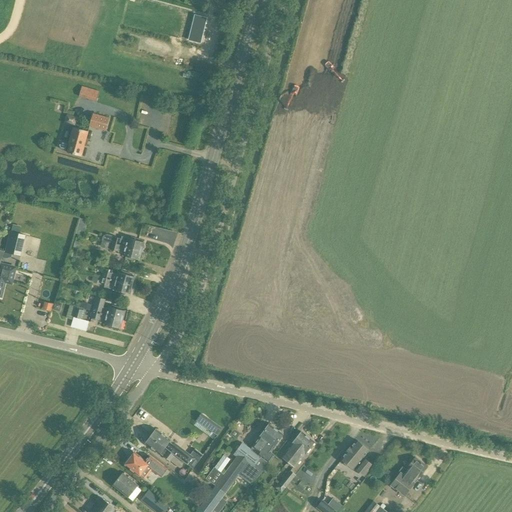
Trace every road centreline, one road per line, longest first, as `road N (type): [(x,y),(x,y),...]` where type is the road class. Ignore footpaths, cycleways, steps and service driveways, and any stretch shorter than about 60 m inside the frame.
road 1 (unclassified): [(154,371),(200,290),(284,0)]
road 2 (primary): [(132,364),(180,262),(257,0)]
road 3 (unclassified): [(511,458),(154,371)]
road 4 (primary): [(24,511),(132,364)]
road 5 (unclassified): [(46,511),(154,371)]
road 6 (unclassified): [(132,364),(0,331)]
